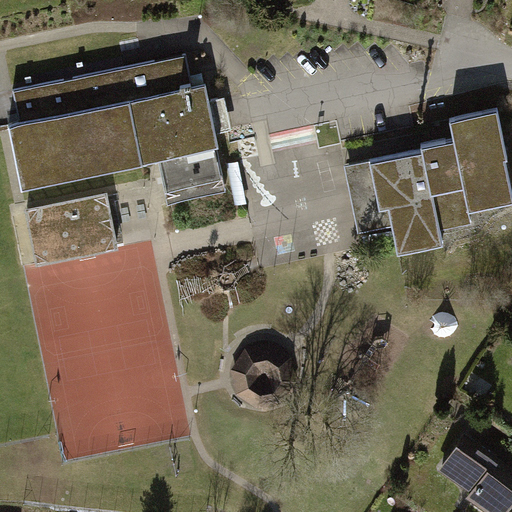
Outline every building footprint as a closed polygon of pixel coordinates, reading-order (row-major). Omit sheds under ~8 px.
[(186,53),(13,89),(20,120),(9,122),(22,185),(159,157),(168,201),(226,189),(217,144),(219,144),(206,82),(193,85),(186,53)] [(212,96),(221,128),(236,124),(227,92),(212,96)] [(422,148),(344,164),(358,232),(393,225),(398,250),(444,241),(441,226),(472,219),(469,207),(511,198),(511,184),(506,156),(508,155),(498,107),(450,117),(454,136),(421,143),(422,148)] [(270,347),(249,352),(237,369),(241,390),(259,402),(279,397),(291,380),(287,359),(270,347)] [(470,447),(451,473),(480,495),(476,501),(491,511),(511,511),(511,487),(494,474),(498,468),(470,447)]
